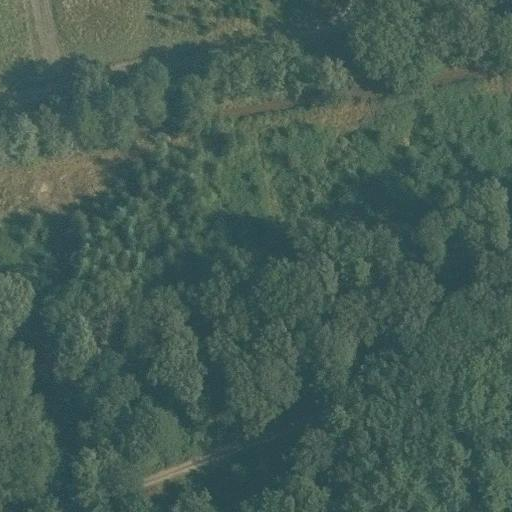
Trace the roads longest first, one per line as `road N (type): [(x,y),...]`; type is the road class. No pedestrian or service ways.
road 1 (track): [(511,361),(49,511)]
road 2 (track): [(0,89),(354,30),(370,0)]
